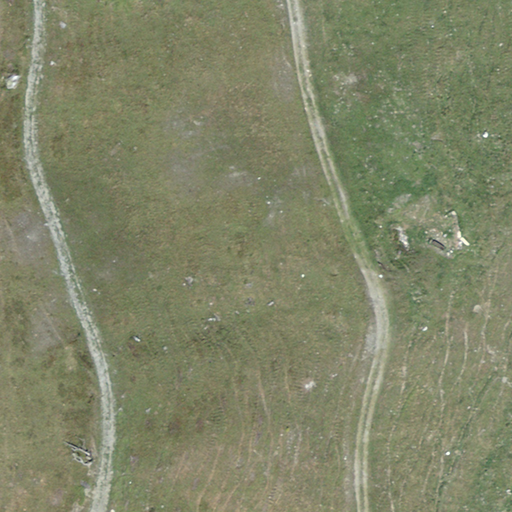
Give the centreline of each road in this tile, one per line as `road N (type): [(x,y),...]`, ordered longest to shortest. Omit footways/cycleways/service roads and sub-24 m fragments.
road 1 (track): [(104,511),(114,426),(108,378),(33,161),(52,24),(47,0)]
road 2 (track): [(298,0),(386,365),(385,511)]
